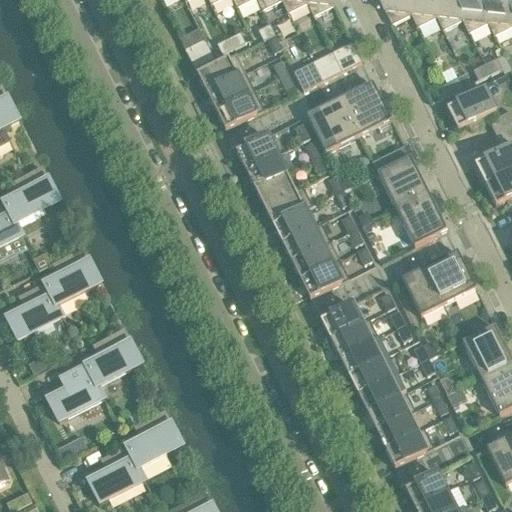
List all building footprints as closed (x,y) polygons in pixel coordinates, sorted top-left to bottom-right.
[(206,0),(211,9),(229,0),(206,0)] [(257,2),(255,0),(230,0),(237,12),(256,2),(257,2)] [(282,5),(280,0),(255,0),(257,2),(256,2),(262,15),(282,5)] [(308,8),(304,0),(280,0),(282,5),(288,18),(307,8),(308,8)] [(329,0),(304,0),(308,8),(307,8),(314,20),(333,11),(334,11),(329,0)] [(412,19),(402,0),(377,0),(392,29),(411,19),(412,19)] [(437,22),(426,0),(402,0),(412,19),(411,19),(417,32),(437,22)] [(463,25),(450,0),(426,0),(437,22),(443,35),(462,25),(463,25)] [(489,28),(475,0),(450,0),(463,25),(462,25),(468,38),(488,28),(489,28)] [(511,26),(499,0),(475,0),(489,28),(488,28),(494,40),(511,31),(511,26)] [(511,0),(499,0),(511,26),(511,0)] [(264,45),(275,39),(270,29),(258,34),(264,45)] [(234,53),(246,47),(240,37),(229,42),(234,53)] [(274,58),(283,54),(276,40),(267,44),(274,58)] [(222,59),(234,53),(229,42),(217,48),(222,59)] [(195,73),(215,63),(205,43),(185,53),(195,73)] [(343,76),(362,66),(352,47),(333,56),(343,76)] [(323,86),(343,76),(333,56),(313,66),(323,86)] [(207,97),(246,78),(236,58),(197,78),(207,97)] [(490,79),(502,73),(496,63),(485,68),(490,79)] [(280,83),(289,79),(282,65),(273,70),(280,83)] [(304,96),(323,86),(313,66),(294,76),(304,96)] [(478,85),(490,79),(485,68),(473,74),(478,85)] [(216,115),(255,96),(246,78),(207,97),(216,115)] [(458,82),(446,88),(451,98),(463,93),(471,89),(466,78),(458,82)] [(287,97),(296,93),(289,79),(280,83),(287,97)] [(373,87),(340,103),(359,141),(392,125),(373,87)] [(440,104),(451,98),(446,88),(435,94),(440,104)] [(19,125),(2,90),(0,91),(0,150),(11,145),(4,133),(19,125)] [(482,122),(497,115),(486,94),(471,101),(469,96),(455,103),(458,108),(447,113),(458,134),(468,129),(471,134),(484,127),(482,122)] [(226,135),(265,115),(255,96),(216,115),(226,135)] [(317,115),(307,120),(326,158),(336,153),(359,141),(340,103),(317,115)] [(511,116),(511,115),(489,126),(495,137),(511,128),(511,116)] [(303,147),(311,142),(304,128),(296,133),(303,147)] [(486,164),(475,169),(486,190),(511,176),(511,128),(495,137),(501,150),(483,159),(486,164)] [(246,175),(277,159),(268,140),(236,156),(246,175)] [(312,165),(320,160),(313,147),(305,151),(312,165)] [(255,193),(287,177),(277,159),(246,175),(255,193)] [(319,178),(327,174),(320,160),(312,165),(319,178)] [(396,215),(429,198),(410,162),(378,178),(396,215)] [(24,197),(4,207),(16,229),(23,241),(58,223),(52,211),(60,207),(43,172),(17,185),(24,197)] [(511,176),(486,190),(496,210),(506,205),(509,210),(511,208),(511,176)] [(296,196),(295,194),(287,177),(255,193),(264,211),(296,196)] [(344,195),(352,191),(345,177),(337,181),(344,194),(344,195)] [(344,194),(337,181),(337,180),(328,185),(335,198),(344,194)] [(305,215),(313,211),(303,191),(295,194),(296,196),(264,211),(273,230),(305,214),(305,215)] [(351,208),(344,195),(344,194),(335,198),(342,212),(351,208)] [(415,251),(447,235),(429,198),(396,215),(415,251)] [(0,266),(28,252),(23,241),(16,229),(4,207),(0,208),(0,266)] [(314,232),(314,231),(305,215),(305,214),(273,230),(282,248),(314,232)] [(348,237),(357,233),(350,220),(341,224),(348,237)] [(292,266),(331,246),(321,227),(314,231),(314,232),(282,248),(292,266)] [(355,251),(364,247),(357,233),(348,237),(355,251)] [(340,265),(331,247),(331,246),(292,266),(301,284),(340,265)] [(364,269),(373,265),(366,251),(357,256),(364,269)] [(57,311),(57,310),(101,288),(84,253),(58,266),(64,278),(45,288),(57,311)] [(444,310),(477,294),(458,256),(425,272),(444,310)] [(340,265),(301,284),(310,303),(349,284),(340,265)] [(421,321),(444,310),(425,272),(402,284),(421,321)] [(64,323),(57,310),(57,311),(45,288),(25,299),(31,311),(7,323),(18,345),(64,323)] [(387,315),(396,311),(389,297),(380,301),(387,315)] [(353,309),(321,324),(330,344),(362,328),(362,327),(353,309)] [(396,333),(405,329),(398,315),(390,320),(396,333)] [(362,328),(330,344),(340,362),(371,346),(379,342),(369,323),(362,327),(362,328)] [(403,347),(412,343),(405,329),(396,333),(403,347)] [(481,383),(511,367),(511,364),(495,330),(463,346),(481,383)] [(98,392),(142,370),(125,335),(99,347),(105,360),(86,369),(98,392)] [(371,346),(340,362),(349,380),(380,364),(388,360),(379,343),(379,342),(371,346)] [(429,364),(437,359),(430,346),(422,350),(429,363),(429,364)] [(429,363),(422,350),(422,349),(413,354),(420,367),(429,363)] [(380,364),(349,380),(358,399),(390,382),(397,379),(388,360),(380,364)] [(41,363),(30,369),(34,378),(46,372),(41,363)] [(436,377),(429,364),(429,363),(420,367),(427,381),(436,377)] [(499,420),(511,413),(511,367),(481,383),(499,420)] [(105,404),(98,392),(86,369),(65,380),(72,392),(48,404),(59,427),(105,404)] [(390,382),(358,399),(367,416),(399,401),(406,397),(406,396),(397,379),(390,382)] [(433,406),(441,402),(435,388),(426,393),(433,406)] [(399,401),(367,416),(376,435),(408,419),(408,420),(416,416),(406,397),(399,401)] [(440,420),(449,416),(441,402),(433,406),(440,420)] [(138,474),(139,473),(183,451),(165,416),(140,429),(146,441),(127,451),(138,474)] [(408,419),(376,435),(385,453),(417,437),(417,436),(408,420),(408,419)] [(449,438),(458,434),(451,420),(442,424),(449,438)] [(417,437),(385,453),(395,472),(434,453),(424,432),(417,436),(417,437)] [(506,490),(511,487),(511,445),(510,441),(487,452),(506,490)] [(145,486),(139,473),(138,474),(127,451),(106,462),(113,474),(89,486),(100,508),(145,486)] [(472,484),(481,480),(474,466),(465,470),(472,484)] [(437,477),(406,493),(414,511),(416,511),(447,497),(437,477)] [(481,502),(490,498),(483,484),(474,489),(481,502)] [(454,511),(447,497),(416,511),(454,511)] [(213,511),(206,498),(181,511),(213,511)] [(486,511),(495,511),(497,511),(490,498),(481,502),(486,511)]
